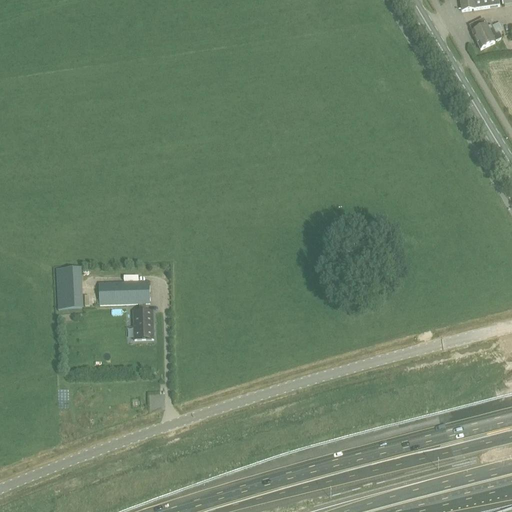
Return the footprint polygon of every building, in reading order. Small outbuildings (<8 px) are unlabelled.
[(500,8),(498,0),(459,0),(462,13),(500,8)] [(473,35),(481,51),(495,44),(495,43),(502,39),(499,34),(496,35),(491,26),(488,28),(487,27),(483,20),(471,26),(471,30),(473,34),(473,35)] [(501,20),(494,25),(499,32),(506,27),(501,20)] [(58,311),(84,310),(82,270),(56,271),(58,311)] [(139,314),(146,313),(146,306),(151,306),(150,283),(99,285),(100,307),(139,306),(139,314)] [(153,313),(146,313),(139,314),(134,314),(135,341),(154,341),(153,313)] [(404,445),(377,450),(379,459),(405,455),(404,445)]
